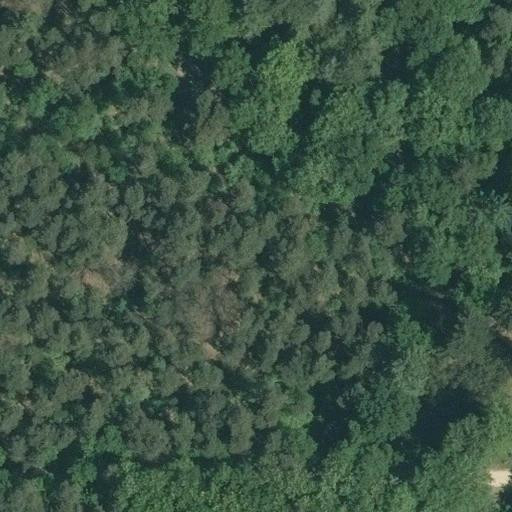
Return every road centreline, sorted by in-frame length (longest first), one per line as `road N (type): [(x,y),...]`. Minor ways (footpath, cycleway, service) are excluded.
road 1 (track): [(0,486),(511,480)]
road 2 (unclassified): [(120,0),(226,99),(511,307)]
